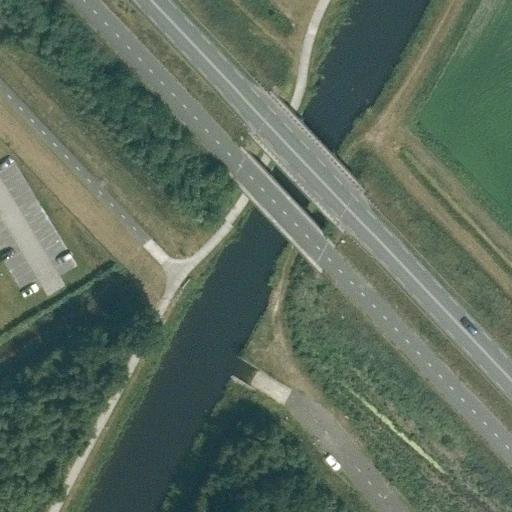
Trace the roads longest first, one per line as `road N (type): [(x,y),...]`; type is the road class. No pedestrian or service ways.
road 1 (unclassified): [(83,0),(511,452)]
road 2 (primary): [(511,383),(151,0)]
road 3 (track): [(315,420),(280,311),(288,269),(458,0)]
road 4 (unclassified): [(392,511),(293,397),(256,377)]
